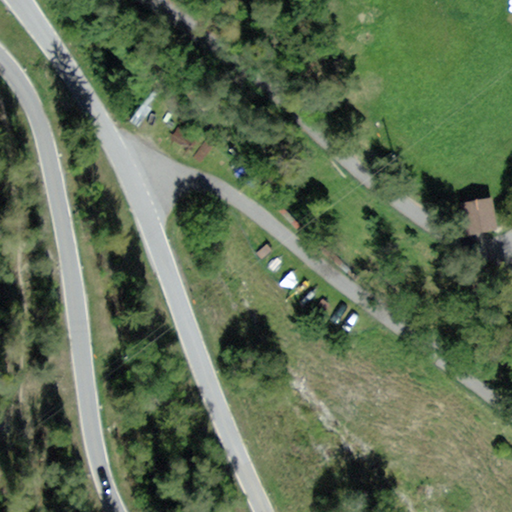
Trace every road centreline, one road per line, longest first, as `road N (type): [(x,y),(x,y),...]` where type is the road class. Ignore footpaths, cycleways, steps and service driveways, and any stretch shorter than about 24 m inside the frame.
road 1 (tertiary): [(0,61),(32,100),(62,197),(92,434),(116,511)]
road 2 (residential): [(153,0),(436,224),(472,246),(511,246)]
road 3 (track): [(191,180),(238,196),(511,422)]
road 4 (tertiary): [(264,511),(127,166)]
road 5 (tertiary): [(127,166),(21,0)]
